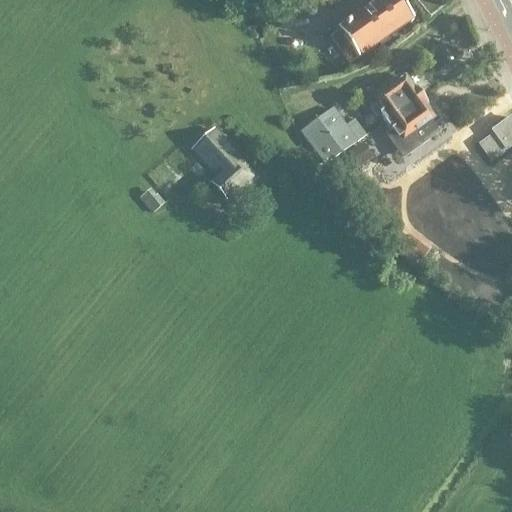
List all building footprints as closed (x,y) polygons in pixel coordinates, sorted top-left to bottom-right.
[(338,33),(358,60),(378,46),(380,49),(390,42),(388,39),(413,22),(397,0),(382,0),(338,31),(338,33)] [(384,123),(420,98),(414,90),(412,91),(411,89),(411,85),(409,82),(405,81),(404,79),(367,105),(375,116),(377,115),(384,123)] [(426,105),(420,98),(384,123),(389,131),(387,133),(395,145),(432,118),(431,117),(431,114),(429,110),(426,109),(424,106),(426,105)] [(360,141),(365,137),(354,122),(346,128),(333,110),(300,134),(324,166),(345,151),(360,141)] [(505,152),(511,147),(511,121),(510,119),(491,133),(496,139),(493,142),(490,138),(479,147),(490,163),(502,154),(505,152)] [(220,171),(210,181),(229,202),(257,178),(213,130),(191,150),(209,170),(217,168),(220,171)] [(373,159),(360,141),(345,151),(358,169),(373,159)] [(273,178),(279,172),(276,168),(269,174),(273,178)] [(431,248),(412,233),(409,237),(402,246),(402,247),(404,248),(397,256),(412,268),(418,260),(421,262),(431,248)]
